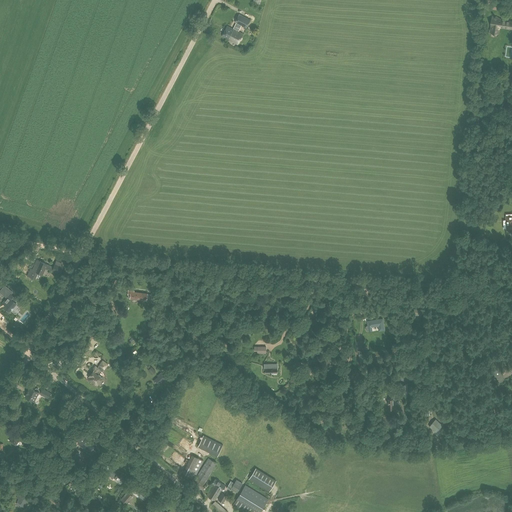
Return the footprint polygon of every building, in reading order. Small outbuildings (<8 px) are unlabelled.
[(235,22),(246,28),(251,20),(239,14),(235,22)] [(490,30),(499,31),(499,27),(511,28),(511,20),(498,19),(498,18),(492,17),(491,25),(490,30)] [(228,39),(238,44),(243,34),(233,28),(233,29),(227,26),(222,36),(228,39)] [(27,275),(32,277),(35,270),(43,274),(46,267),(60,273),(63,267),(61,265),(62,263),(56,261),(54,268),(37,260),(33,269),(31,267),(27,275)] [(152,302),(156,302),(157,295),(152,294),(152,296),(147,295),(147,293),(132,291),(133,290),(129,290),(128,294),(131,295),(130,298),(152,301),(152,302)] [(11,310),(13,312),(24,300),(18,295),(15,297),(11,294),(4,302),(6,304),(4,306),(9,311),(11,310)] [(378,325),(379,330),(384,329),(383,318),(374,320),(367,321),(368,327),(378,325)] [(357,342),(358,350),(364,349),(368,348),(367,344),(363,344),(363,341),(357,342)] [(192,365),(202,371),(206,364),(195,359),(192,365)] [(88,377),(98,385),(103,377),(101,376),(99,375),(99,374),(97,372),(100,369),(102,372),(108,364),(103,360),(98,366),(99,366),(98,367),(95,366),(92,370),(92,371),(88,377)] [(266,373),(277,373),(277,368),(278,368),(278,363),(264,363),(264,368),(266,368),(266,373)] [(493,372),(499,383),(504,380),(498,369),(493,372)] [(156,381),(159,384),(166,377),(161,372),(159,374),(160,375),(153,381),(155,382),(156,381)] [(25,396),(34,401),(39,392),(40,393),(39,394),(47,398),(50,393),(42,389),(41,391),(39,390),(38,389),(38,388),(37,388),(36,388),(35,388),(34,389),(34,390),(30,387),(25,396)] [(250,400),(257,405),(260,402),(253,396),(250,400)] [(393,399),(388,399),(388,405),(389,405),(389,408),(393,408),(393,405),(393,404),(396,404),(396,399),(393,399)] [(429,426),(436,432),(442,425),(436,419),(429,426)] [(93,442),(81,433),(76,439),(85,446),(83,447),(91,453),(96,447),(91,443),(93,442)] [(10,440),(16,444),(20,439),(14,435),(10,440)] [(198,446),(217,455),(223,444),(203,435),(198,446)] [(182,472),(194,479),(204,460),(192,454),(182,472)] [(193,481),(202,487),(217,463),(208,457),(193,481)] [(61,465),(64,467),(66,464),(58,459),(55,463),(60,467),(61,465)] [(109,475),(123,482),(126,475),(116,470),(116,468),(113,466),(109,475)] [(256,468),(249,478),(270,491),(276,481),(256,468)] [(97,486),(101,488),(102,485),(103,485),(108,476),(103,474),(98,483),(99,483),(97,486)] [(69,485),(80,491),(84,485),(72,479),(69,485)] [(206,495),(215,500),(222,489),(223,489),(226,485),(215,479),(213,483),(214,483),(206,495)] [(231,488),(237,492),(243,483),(236,479),(232,486),(228,484),(226,488),(230,490),(231,488)] [(7,491),(13,493),(16,485),(11,483),(7,491)] [(233,504),(245,511),(260,511),(268,499),(245,484),(233,504)] [(135,492),(144,499),(149,493),(140,486),(135,492)] [(54,493),(62,497),(65,492),(57,488),(54,493)] [(122,500),(126,504),(133,496),(128,492),(122,500)] [(218,499),(224,503),(227,496),(222,493),(218,499)] [(17,503),(24,507),(28,498),(19,494),(18,496),(20,497),(17,503)] [(126,504),(130,508),(137,501),(133,497),(126,504)] [(212,504),(221,511),(226,511),(227,511),(215,500),(212,504)]
